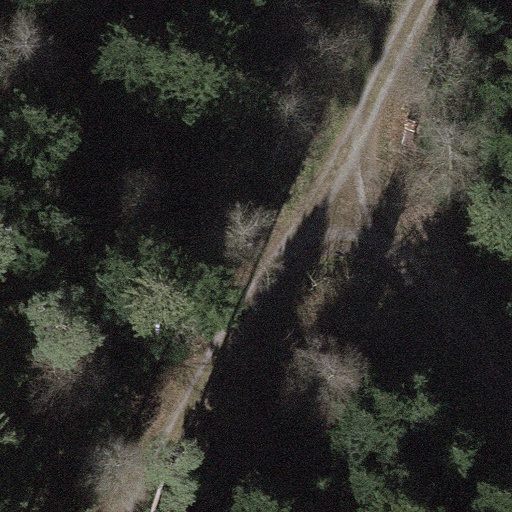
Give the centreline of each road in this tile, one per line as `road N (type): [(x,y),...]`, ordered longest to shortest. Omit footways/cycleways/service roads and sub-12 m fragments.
road 1 (track): [(437,0),(347,176),(153,511)]
road 2 (track): [(347,176),(511,417)]
